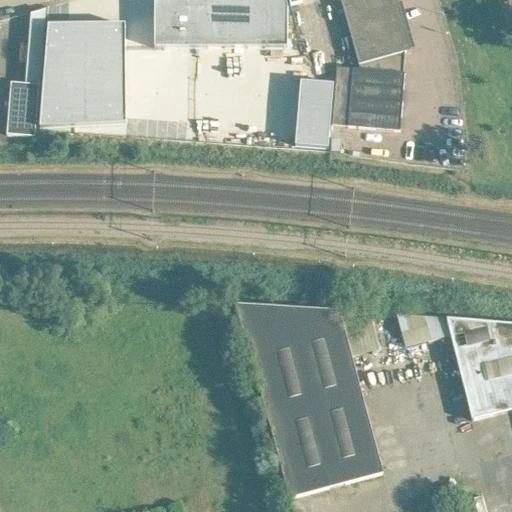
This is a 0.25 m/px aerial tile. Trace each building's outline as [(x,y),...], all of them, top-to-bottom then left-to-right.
[(165,0),(154,3),(154,50),(208,50),(288,50),(287,18),(282,0),(165,0)] [(288,0),(290,7),(314,0),(339,0),(358,67),(360,67),(403,55),(410,53),(395,0),(288,0)] [(35,140),(39,88),(46,11),(31,15),(25,86),(12,85),(7,138),(35,140)] [(48,26),(39,130),(126,126),(125,26),(48,26)] [(336,85),(332,133),(348,130),(399,135),(404,77),(401,78),(403,55),(360,67),(359,73),(353,72),(337,71),(336,85)] [(302,83),(297,147),(329,149),(334,85),(302,83)] [(382,476),(338,314),(236,308),(288,501),(382,476)] [(511,326),(447,321),(472,423),(511,412),(511,326)]
